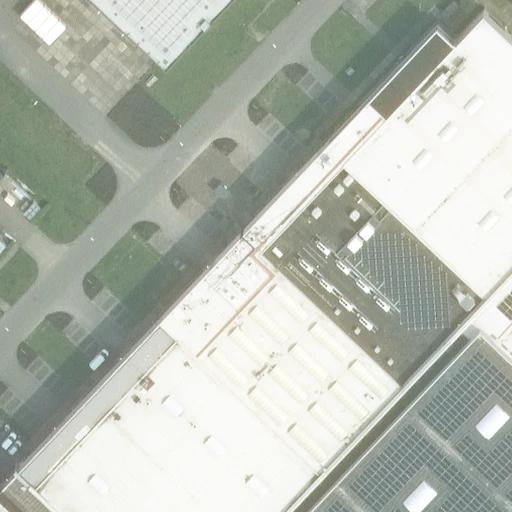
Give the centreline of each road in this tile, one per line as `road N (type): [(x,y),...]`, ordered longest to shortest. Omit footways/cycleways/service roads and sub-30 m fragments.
road 1 (unclassified): [(152,181),(326,0)]
road 2 (unclassified): [(0,343),(152,181)]
road 3 (unclassified): [(0,43),(152,181)]
